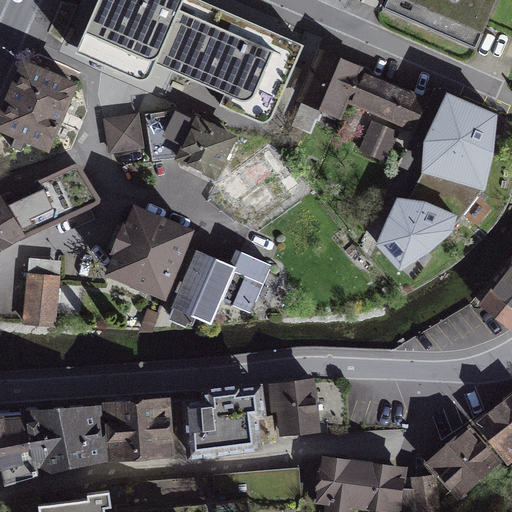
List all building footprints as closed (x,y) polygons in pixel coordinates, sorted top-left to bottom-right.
[(274,126),(279,121),(309,45),(206,0),(94,0),(70,60),(134,89),(143,88),(152,85),(160,87),(170,91),(175,83),(218,100),(213,111),(254,129),(261,130),(268,129),(274,126)] [(388,0),(383,12),(478,54),(500,0),(388,0)] [(415,132),(428,103),(411,95),(409,92),(320,50),(297,103),(342,122),(349,104),(415,132)] [(23,64),(0,118),(0,128),(19,136),(18,137),(15,136),(10,147),(21,151),(25,140),(24,140),(24,139),(47,148),(74,86),(23,64)] [(423,143),(421,176),(482,193),(485,194),(494,157),(498,117),(446,95),(423,143)] [(217,183),(238,138),(196,117),(195,119),(176,110),(145,114),(152,162),(176,159),(174,162),(217,183)] [(139,113),(105,118),(109,155),(144,149),(139,113)] [(373,122),(359,151),(382,162),(396,132),(373,122)] [(299,192),(270,147),(212,187),(245,232),(299,192)] [(0,254),(22,241),(23,242),(33,237),(37,240),(46,235),(47,231),(99,205),(100,200),(81,167),(75,165),(3,199),(0,193),(0,254)] [(482,193),(421,176),(408,200),(426,203),(459,217),(457,224),(482,193)] [(459,217),(426,203),(408,200),(397,199),(376,248),(399,273),(430,254),(454,234),(457,224),(459,217)] [(195,233),(133,206),(125,226),(123,225),(110,257),(112,258),(103,279),(166,305),(195,233)] [(196,321),(211,327),(223,302),(252,315),(272,266),(236,249),(229,265),(198,251),(168,321),(186,329),(188,325),(193,327),(196,321)] [(28,259),(27,274),(60,277),(61,261),(28,259)] [(511,264),(479,307),(511,333),(511,264)] [(60,277),(27,274),(24,325),(55,328),(60,277)] [(316,379),(269,385),(272,414),(278,413),(280,439),(322,434),(316,379)] [(205,397),(183,399),(188,462),(263,453),(258,418),(260,418),(267,417),(264,386),(243,388),(242,387),(205,392),(205,397)] [(511,393),(474,423),(508,467),(511,464),(511,393)] [(172,400),(102,407),(108,464),(176,459),(172,400)] [(102,407),(21,413),(39,478),(108,464),(102,407)] [(0,414),(0,473),(4,490),(39,480),(39,478),(21,413),(0,414)] [(262,441),(274,439),(271,416),(267,417),(260,418),(262,441)] [(469,426),(424,465),(459,501),(502,462),(469,426)] [(408,469),(322,458),(315,505),(326,508),(325,511),(354,511),(363,511),(419,511),(412,479),(407,479),(408,469)] [(441,511),(433,476),(412,479),(419,511),(441,511)] [(88,503),(38,509),(38,511),(106,511),(111,511),(109,495),(86,498),(88,503)]
